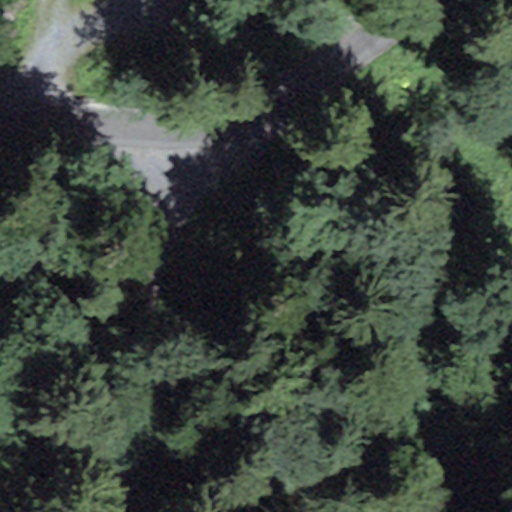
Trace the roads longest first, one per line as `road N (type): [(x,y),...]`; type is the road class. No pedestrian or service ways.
road 1 (unclassified): [(414,0),(287,100),(200,138),(43,111),(0,127)]
road 2 (track): [(105,511),(129,360),(168,216),(200,138)]
